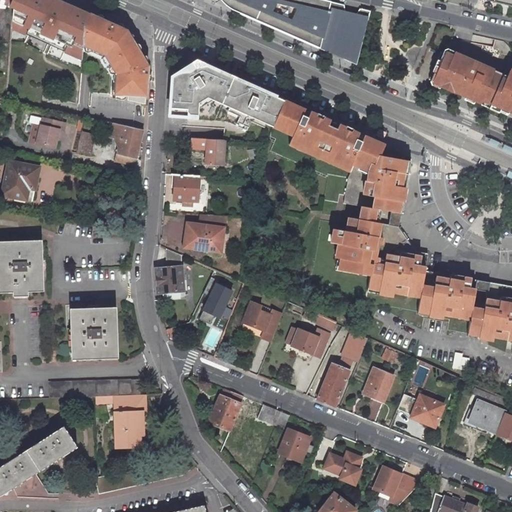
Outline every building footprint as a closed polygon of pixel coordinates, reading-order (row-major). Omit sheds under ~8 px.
[(89,14),(57,0),(10,0),(8,6),(10,7),(9,26),(81,59),(81,51),(83,29),(89,14)] [(343,11),(342,3),(327,0),(223,0),(224,1),(227,4),(228,5),(229,6),(232,8),(233,9),(235,10),(318,47),(320,38),(322,38),(329,9),(343,12),(343,11)] [(359,7),(357,7),(353,13),(365,16),(367,9),(359,7)] [(320,38),(318,47),(352,62),(365,16),(353,13),(343,11),(343,12),(329,9),(322,38),(320,38)] [(101,59),(111,74),(110,92),(128,93),(128,98),(142,102),(144,63),(123,28),(117,26),(89,14),(83,29),(81,51),(101,59)] [(435,51),(423,77),(428,79),(440,53),(435,51)] [(503,111),(511,115),(511,73),(504,70),(501,77),(500,80),(486,74),(487,70),(448,53),(446,56),(440,53),(428,79),(435,82),(434,85),(447,91),(447,90),(474,102),(476,98),(503,111)] [(185,117),(226,120),(247,131),(253,119),(270,127),(283,100),(201,64),(188,71),(186,71),(180,71),(177,72),(174,73),(173,74),(171,75),(168,114),(185,115),(185,117)] [(486,74),(500,80),(501,77),(487,70),(486,74)] [(474,102),(501,114),(511,118),(511,115),(503,111),(476,98),(474,102)] [(284,101),(281,109),(381,153),(384,145),(284,101)] [(281,109),(273,129),(292,137),(289,145),(342,168),(341,175),(347,176),(354,163),(368,169),(372,164),(375,165),(381,153),(281,109)] [(64,122),(43,116),(41,127),(38,142),(56,146),(60,128),(62,129),(64,122)] [(109,137),(119,139),(114,159),(133,163),(141,129),(112,123),(109,137)] [(31,140),(38,142),(41,127),(34,125),(31,140)] [(92,154),(96,134),(83,131),(78,151),(84,153),(92,154)] [(206,137),(205,161),(223,163),(224,138),(206,137)] [(403,153),(384,145),(381,153),(393,158),(397,160),(401,166),(403,153)] [(337,197),(355,201),(353,215),(342,212),(339,225),(327,223),(324,237),(331,238),(329,249),(332,250),(329,263),(372,271),(369,287),(392,292),(394,288),(406,290),(405,291),(418,293),(415,308),(441,313),(442,309),(454,311),(454,313),(467,316),(464,331),(473,333),(491,336),(491,333),(504,335),(504,336),(511,337),(511,285),(496,283),(495,287),(490,291),(489,294),(483,293),(485,287),(481,287),(473,286),(474,283),(470,282),(471,278),(425,270),(418,268),(421,252),(415,250),(411,246),(402,232),(399,231),(385,228),(378,221),(379,216),(381,209),(391,211),(393,206),(394,206),(400,172),(401,166),(397,160),(393,158),(381,153),(375,165),(372,164),(368,169),(354,163),(347,176),(341,175),(337,197)] [(403,153),(401,166),(400,172),(407,173),(410,156),(403,153)] [(37,166),(6,159),(0,187),(0,193),(13,196),(15,184),(26,187),(32,188),(37,166)] [(401,208),(407,173),(400,172),(394,206),(401,208)] [(172,197),(197,199),(198,174),(173,173),(172,197)] [(15,184),(13,196),(24,199),(26,187),(15,184)] [(391,211),(381,209),(379,216),(378,221),(385,228),(399,231),(396,227),(391,221),(391,219),(394,206),(393,206),(391,211)] [(401,208),(394,206),(391,219),(391,221),(396,227),(399,231),(402,232),(398,226),(399,220),(401,208)] [(186,246),(219,251),(222,225),(224,213),(198,211),(197,222),(188,221),(186,246)] [(41,238),(0,238),(0,290),(12,291),(12,295),(26,295),(26,290),(43,289),(41,238)] [(155,292),(182,289),(179,253),(164,247),(164,266),(154,267),(154,269),(155,292)] [(418,268),(425,270),(426,265),(428,253),(421,252),(418,268)] [(482,280),(471,278),(470,282),(474,283),(473,286),(481,287),(485,287),(483,293),(489,294),(490,291),(495,287),(496,283),(482,280)] [(217,316),(230,289),(214,282),(197,317),(208,323),(213,314),(217,316)] [(280,314),(249,300),(240,321),(262,329),(259,336),(269,341),(280,314)] [(114,307),(68,308),(69,359),(115,358),(114,307)] [(307,317),(330,328),(333,321),(304,308),(301,315),(307,317)] [(290,345),(297,328),(292,326),(285,343),(290,345)] [(290,345),(319,357),(329,333),(317,329),(314,335),(297,328),(290,345)] [(350,329),(337,360),(349,365),(351,359),(356,361),(366,336),(350,329)] [(389,361),(393,351),(386,348),(382,358),(389,361)] [(455,357),(453,368),(467,370),(469,359),(455,357)] [(335,364),(347,369),(349,365),(337,360),(335,364)] [(335,364),(330,361),(315,399),(332,406),(347,369),(335,364)] [(371,367),(365,381),(369,382),(364,393),(381,401),(392,375),(374,368),(371,367)] [(137,379),(45,381),(45,397),(93,395),(138,394),(137,379)] [(216,395),(206,421),(227,429),(227,427),(235,410),(237,403),(236,403),(239,395),(221,388),(218,396),(216,395)] [(442,404),(412,392),(403,415),(413,419),(415,416),(434,424),(442,404)] [(114,446),(145,446),(145,433),(141,433),(140,412),(146,412),(145,394),(138,394),(93,395),(93,403),(112,403),(114,446)] [(504,409),(475,397),(470,409),(466,407),(461,420),(494,434),(502,413),(504,409)] [(250,409),(259,413),(262,405),(253,401),(250,409)] [(235,410),(227,427),(233,430),(240,412),(235,410)] [(273,424),(281,427),(286,414),(278,411),(273,424)] [(511,417),(502,413),(494,434),(511,441),(511,417)] [(432,428),(434,424),(415,416),(413,419),(432,428)] [(310,424),(307,431),(319,436),(321,429),(310,424)] [(0,493),(2,493),(75,446),(62,425),(0,463),(0,493)] [(307,438),(285,428),(274,453),(297,462),(307,438)] [(342,458),(329,453),(323,467),(340,473),(338,478),(353,484),(359,470),(355,468),(360,457),(345,452),(342,458)] [(97,477),(94,477),(97,492),(183,472),(179,458),(97,477)] [(418,482),(380,467),(371,490),(388,497),(386,501),(395,505),(406,494),(418,482)] [(473,511),(476,506),(465,502),(464,505),(432,492),(428,509),(437,511),(473,511)] [(350,511),(352,510),(332,493),(315,511),(350,511)] [(203,511),(201,503),(184,507),(176,509),(163,511),(203,511)]
